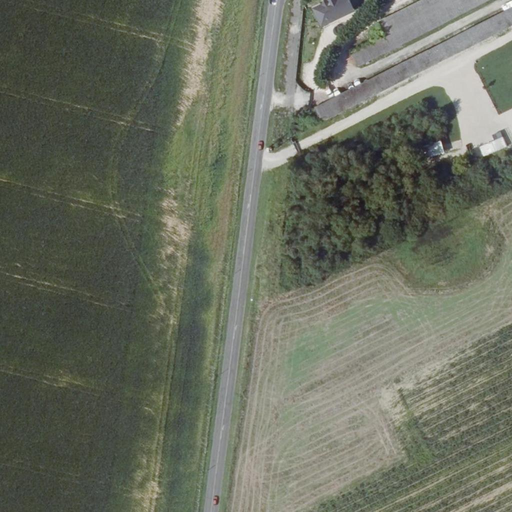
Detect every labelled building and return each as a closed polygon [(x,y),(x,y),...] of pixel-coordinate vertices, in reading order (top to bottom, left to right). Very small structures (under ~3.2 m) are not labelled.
[(357,9),(352,0),(324,0),(314,5),(323,24),(357,9)] [(490,0),(419,0),(375,23),(382,36),(352,51),(360,66),(490,0)] [(511,4),(313,104),(322,121),(511,25),(511,4)] [(463,138),(478,134),(475,119),(460,122),(463,138)] [(487,156),(509,145),(502,129),(494,133),(497,140),(483,147),(487,156)] [(463,155),(476,149),(473,143),(460,150),(463,155)]
